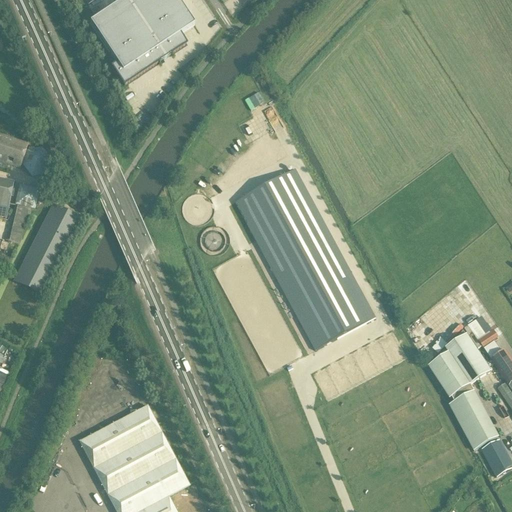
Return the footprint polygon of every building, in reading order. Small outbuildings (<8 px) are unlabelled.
[(196,24),(181,0),(126,0),(90,24),(116,69),(110,71),(122,89),(185,47),(179,37),(196,24)] [(24,129),(19,135),(28,141),(32,135),(24,129)] [(0,136),(0,162),(19,169),(27,146),(0,136)] [(235,204),(257,245),(315,353),(325,347),(375,321),(298,177),(294,170),(235,204)] [(0,180),(0,217),(7,219),(7,217),(8,210),(14,183),(0,180)] [(23,263),(13,283),(43,299),(53,279),(54,276),(50,274),(76,221),(79,223),(80,220),(53,205),(23,263)] [(9,242),(20,245),(28,210),(17,208),(9,242)] [(478,341),(483,349),(499,339),(493,331),(478,341)] [(449,355),(428,368),(450,400),(492,373),(467,336),(446,350),(449,355)] [(474,453),(499,439),(475,393),(449,407),(474,453)] [(496,478),(505,473),(511,468),(511,464),(499,442),(482,451),(496,478)]
